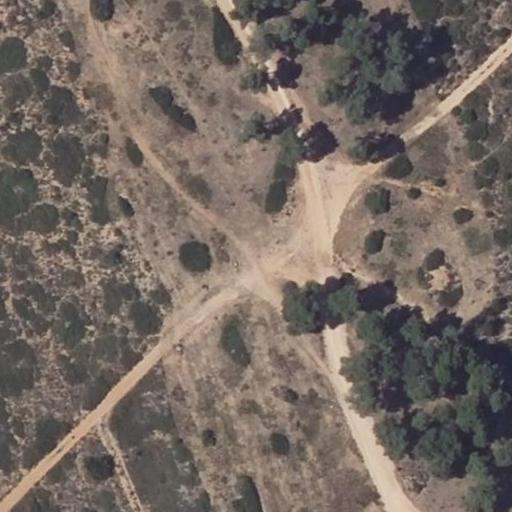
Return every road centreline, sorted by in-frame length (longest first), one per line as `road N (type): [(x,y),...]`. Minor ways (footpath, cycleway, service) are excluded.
road 1 (track): [(18,511),(511,39)]
road 2 (track): [(406,511),(340,390),(298,141),(229,0)]
